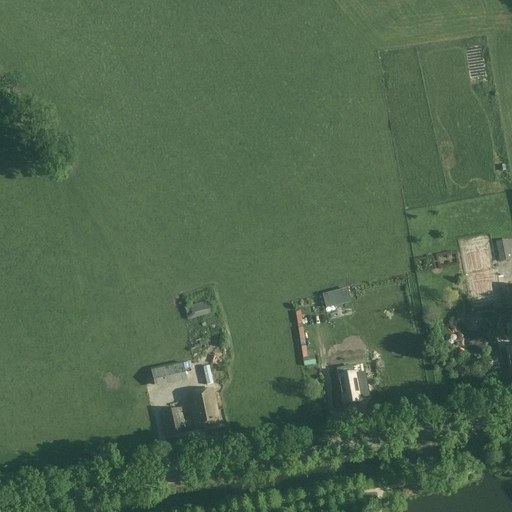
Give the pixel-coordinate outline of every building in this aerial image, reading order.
[(496,242),(500,262),(511,260),(508,239),(496,242)] [(347,289),(315,298),(316,302),(325,300),(326,304),(349,298),(347,289)] [(188,320),(212,314),(209,301),(185,307),(188,320)] [(189,341),(191,350),(204,348),(202,339),(189,341)] [(341,354),(341,362),(321,363),(322,374),(354,372),(353,354),(341,354)] [(182,361),(146,369),(150,386),(185,379),(182,361)] [(207,366),(201,367),(204,384),(211,383),(207,366)] [(343,404),(360,401),(356,379),(339,382),(343,404)] [(196,430),(220,424),(212,389),(188,394),(196,430)] [(181,408),(161,413),(166,436),(186,432),(181,408)]
